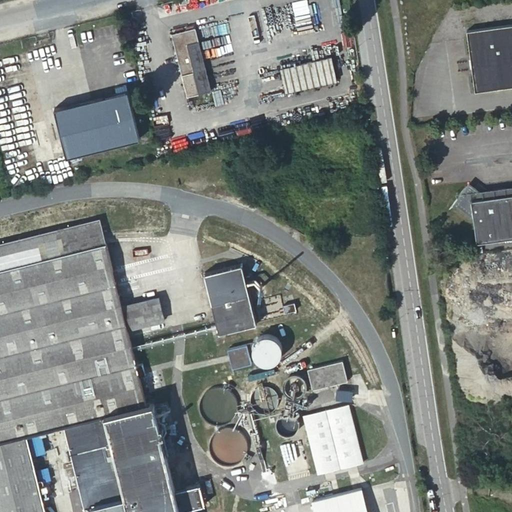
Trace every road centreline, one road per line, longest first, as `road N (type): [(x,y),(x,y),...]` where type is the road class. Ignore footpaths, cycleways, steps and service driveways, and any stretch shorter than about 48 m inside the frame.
road 1 (unclassified): [(0,207),(85,190),(154,191),(217,207),(288,243),(365,324),(392,386),(415,511)]
road 2 (unclassified): [(445,511),(366,0)]
